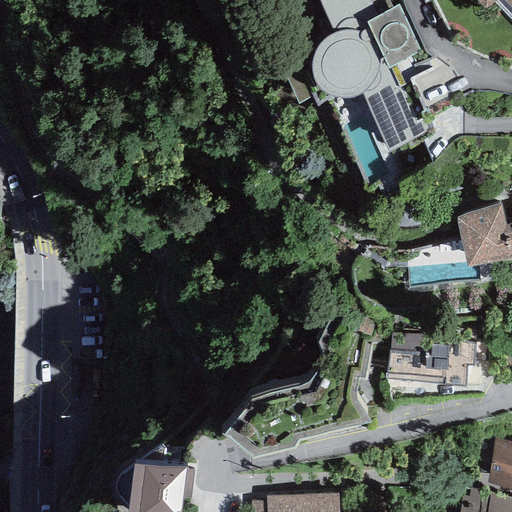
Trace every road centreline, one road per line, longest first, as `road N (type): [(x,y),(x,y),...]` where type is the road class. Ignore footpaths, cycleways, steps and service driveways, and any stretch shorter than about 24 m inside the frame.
road 1 (residential): [(511,492),(459,478),(219,483),(217,462),(260,460),(511,406)]
road 2 (secondary): [(0,137),(24,184),(41,263),(37,511)]
road 3 (residential): [(511,79),(444,48),(414,0)]
